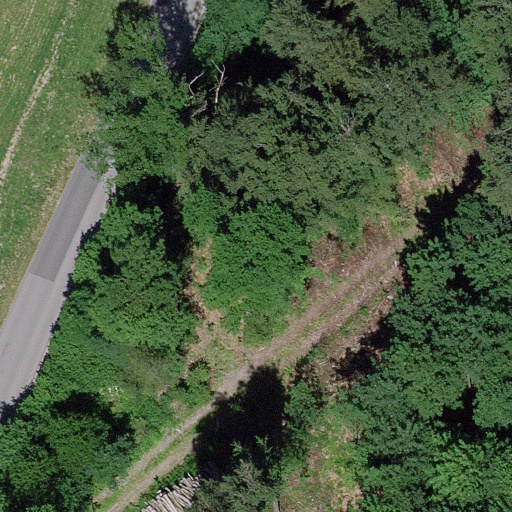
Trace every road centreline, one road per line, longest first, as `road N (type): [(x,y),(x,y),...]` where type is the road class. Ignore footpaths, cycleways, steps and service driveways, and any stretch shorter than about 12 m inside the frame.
road 1 (track): [(86,511),(227,402),(511,121)]
road 2 (tertiary): [(179,0),(0,411)]
